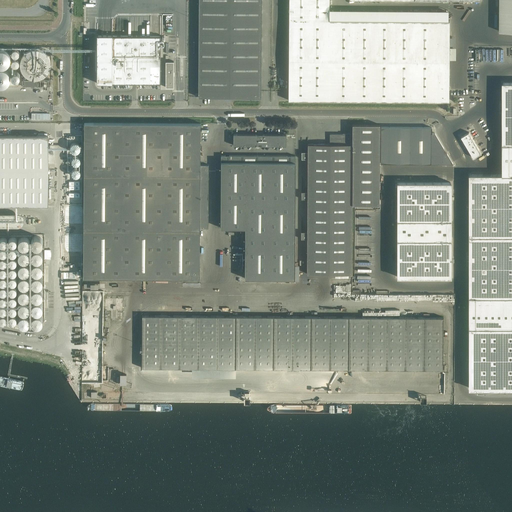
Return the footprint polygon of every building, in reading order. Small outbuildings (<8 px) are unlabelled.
[(261,97),(261,0),(198,0),(198,97),(261,97)] [(449,101),(449,31),(449,21),(329,20),(329,0),(288,0),(288,100),(449,101)] [(511,31),(511,0),(499,0),(500,31),(511,31)] [(97,35),(97,83),(132,83),(132,82),(137,82),(137,83),(161,83),(161,36),(160,36),(151,36),(112,36),(112,35),(111,35),(107,35),(107,34),(107,35),(103,35),(102,35),(98,35),(97,35)] [(7,65),(8,64),(9,63),(9,62),(10,61),(10,60),(10,59),(10,58),(10,57),(10,56),(10,55),(10,54),(9,54),(9,53),(9,52),(8,52),(8,51),(7,51),(6,50),(5,50),(4,49),(3,49),(2,49),(1,49),(0,48),(0,66),(1,67),(2,67),(3,67),(4,67),(4,66),(5,66),(6,66),(7,65)] [(31,79),(32,79),(33,79),(34,80),(35,80),(36,80),(37,80),(38,79),(40,79),(41,78),(42,78),(43,78),(44,77),(44,76),(45,76),(46,75),(47,74),(48,73),(48,72),(49,71),(49,70),(50,69),(50,68),(50,67),(50,66),(50,65),(50,63),(50,62),(50,61),(50,60),(50,59),(49,58),(48,57),(48,56),(47,55),(46,54),(46,53),(45,52),(44,52),(43,52),(43,51),(42,51),(41,50),(40,50),(39,50),(37,49),(36,49),(35,49),(33,49),(32,49),(31,50),(30,50),(29,51),(28,51),(27,51),(26,52),(25,53),(24,54),(23,54),(23,55),(23,56),(22,57),(21,58),(21,59),(21,60),(20,61),(20,62),(20,63),(20,64),(20,65),(20,66),(20,67),(20,68),(21,69),(21,71),(22,71),(22,72),(22,73),(23,74),(24,75),(25,76),(26,77),(27,77),(28,78),(29,78),(30,79),(31,79)] [(165,83),(166,83),(166,87),(171,87),(172,87),(174,87),(174,76),(174,72),(174,61),(166,61),(166,83),(165,83)] [(8,71),(7,70),(6,69),(5,69),(5,68),(4,68),(3,68),(2,68),(1,68),(0,67),(0,86),(1,86),(2,86),(3,86),(4,86),(5,85),(6,85),(7,84),(8,83),(9,82),(9,81),(10,81),(10,80),(10,79),(10,78),(10,77),(10,76),(10,75),(10,74),(10,73),(9,72),(8,71)] [(18,72),(17,71),(16,71),(15,71),(14,71),(13,72),(12,72),(12,73),(11,74),(11,75),(11,76),(12,77),(12,78),(13,78),(13,79),(14,79),(15,79),(16,79),(17,79),(18,79),(19,78),(19,77),(20,76),(20,75),(20,74),(19,73),(19,72),(18,72)] [(504,144),(510,144),(511,144),(511,143),(511,82),(504,83),(504,143),(503,143),(503,144),(504,144)] [(208,192),(209,165),(200,165),(200,123),(84,122),(83,277),(199,278),(200,228),(208,228),(208,198),(210,198),(210,192),(208,192)] [(379,204),(380,124),(352,124),(352,134),(330,134),(330,144),(308,144),(307,154),(302,154),(301,159),(307,159),(307,194),(301,194),(301,199),(307,199),(307,234),(301,234),(301,239),(307,239),(307,274),(352,274),(352,204),(379,204)] [(469,132),(462,137),(474,158),(482,153),(469,132)] [(444,148),(435,133),(430,133),(431,163),(432,163),(438,163),(453,163),(447,153),(444,153),(444,148)] [(286,146),(286,134),(233,134),(233,145),(286,146)] [(48,205),(48,135),(37,135),(37,136),(22,136),(22,135),(0,135),(0,204),(22,205),(22,204),(37,204),(37,205),(48,205)] [(294,279),(295,156),(221,155),(220,228),(245,228),(245,278),(294,279)] [(471,186),(471,235),(511,235),(511,174),(511,175),(511,174),(510,174),(510,175),(504,175),(504,174),(503,174),(503,175),(497,175),(497,174),(497,175),(492,174),(492,175),(487,175),(483,175),(483,174),(482,174),(482,175),(478,175),(478,174),(477,174),(477,175),(471,175),(471,174),(470,174),(470,175),(471,175),(471,186)] [(397,183),(397,219),(397,220),(398,220),(406,220),(407,220),(415,220),(424,220),(432,220),(433,220),(441,220),(442,220),(450,220),(451,220),(451,219),(450,219),(450,183),(419,183),(397,183)] [(511,235),(471,235),(471,237),(471,240),(471,284),(471,296),(470,296),(470,297),(471,297),(471,296),(477,296),(477,297),(478,297),(478,296),(482,296),(482,297),(483,297),(483,296),(492,296),(492,297),(492,296),(495,296),(497,296),(497,297),(497,296),(503,296),(503,297),(504,297),(504,296),(510,296),(510,297),(511,297),(511,296),(511,235)] [(441,239),(433,239),(432,239),(424,239),(415,239),(407,239),(406,239),(398,239),(397,239),(397,240),(397,258),(397,276),(429,276),(450,276),(450,272),(450,240),(451,240),(451,239),(450,239),(442,239),(441,239)] [(443,370),(443,317),(142,315),(142,368),(286,369),(286,370),(298,370),(298,369),(443,370)] [(471,357),(471,388),(511,388),(511,327),(510,327),(504,327),(503,327),(497,327),(492,327),(483,327),(482,327),(478,327),(477,327),(471,327),(470,327),(470,328),(471,328),(471,357)]
